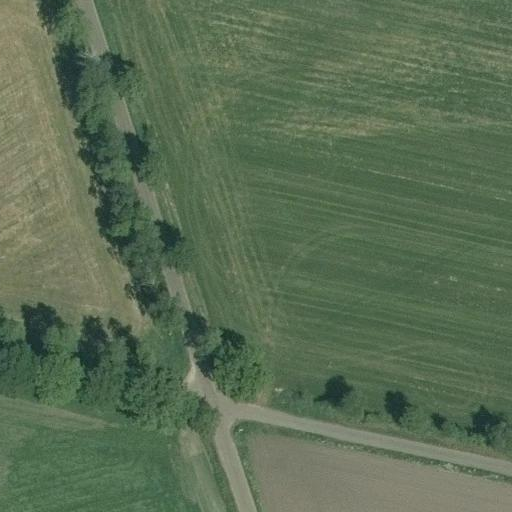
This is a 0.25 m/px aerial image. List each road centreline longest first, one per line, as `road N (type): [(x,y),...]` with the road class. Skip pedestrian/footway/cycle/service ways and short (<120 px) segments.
road 1 (residential): [(211,404),(88,0)]
road 2 (unclassified): [(511,469),(211,404)]
road 3 (unclassified): [(211,404),(0,357)]
